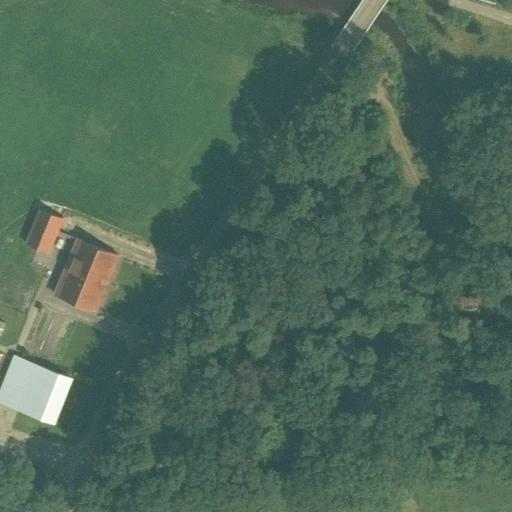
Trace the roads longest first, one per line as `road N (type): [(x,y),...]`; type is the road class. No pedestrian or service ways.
road 1 (unclassified): [(77,511),(100,418),(374,0)]
road 2 (track): [(81,474),(511,431)]
